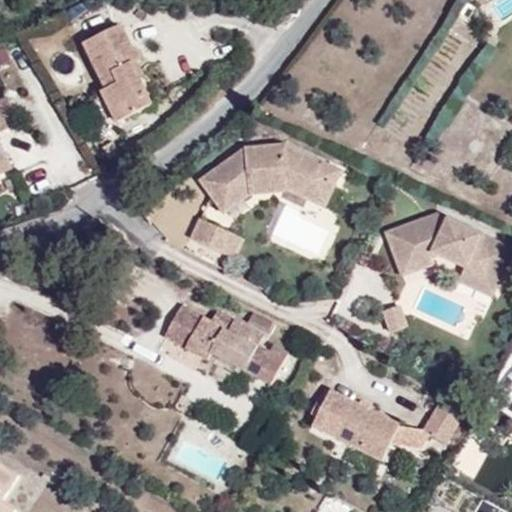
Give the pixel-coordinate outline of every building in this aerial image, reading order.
[(406,143),(477,33),(464,25),(473,11),(459,2),(379,125),(406,143)] [(137,68),(141,59),(140,55),(136,51),(129,50),(116,28),(82,47),(105,88),(131,76),(129,73),(137,68)] [(142,78),(139,72),(131,76),(134,82),(142,78)] [(149,108),(131,76),(105,88),(98,92),(109,112),(123,104),(131,118),(149,108)] [(0,133),(6,130),(1,119),(12,113),(5,99),(0,100),(0,133)] [(131,118),(123,104),(109,112),(117,126),(131,118)] [(275,179),(305,171),(324,181),(331,166),(275,138),(239,147),(189,185),(214,217),(239,197),(277,187),(275,179)] [(0,174),(12,169),(0,144),(0,174)] [(312,204),(324,181),(305,171),(275,179),(277,187),(312,204)] [(500,250),(421,211),(419,216),(419,219),(408,222),(407,219),(366,229),(378,275),(415,266),(420,257),(445,270),(463,279),(473,258),(491,267),(500,250)] [(230,240),(189,220),(178,242),(219,262),(230,240)] [(120,277),(131,263),(105,243),(94,258),(120,277)] [(475,299),(491,267),(473,258),(463,279),(445,270),(439,281),(475,299)] [(185,354),(211,307),(202,302),(196,314),(166,298),(147,334),(185,354)] [(252,341),(257,333),(211,307),(185,354),(196,361),(202,351),(261,384),(282,346),(267,337),(262,346),(252,341)] [(265,321),(242,309),(237,318),(260,330),(265,321)] [(369,464),(387,427),(314,392),(296,429),(369,464)] [(434,445),(451,411),(425,399),(408,433),(434,445)] [(10,478),(0,470),(0,486),(3,489),(10,478)] [(0,511),(8,511),(12,508),(0,498),(0,492),(3,489),(0,486),(0,511)] [(81,511),(98,511),(103,505),(88,495),(78,510),(81,511)]
